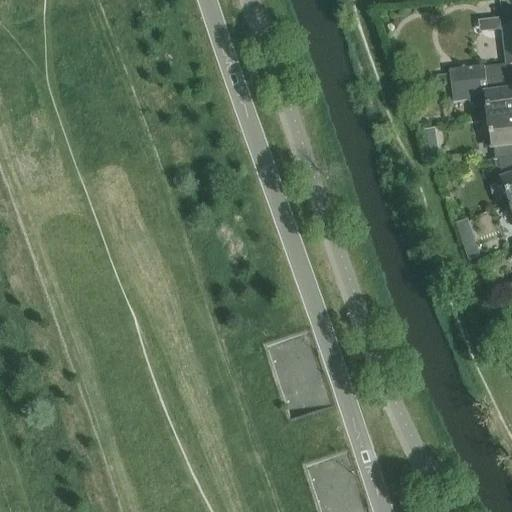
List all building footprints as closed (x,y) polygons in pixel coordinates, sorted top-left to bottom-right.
[(449,72),(451,87),(511,79),(511,26),(501,27),(506,66),(484,69),(484,67),(449,72)] [(415,79),(405,79),(406,88),(416,88),(415,79)] [(511,79),(451,87),(453,104),(467,103),(476,109),(485,108),(485,110),(486,110),(487,123),(511,119),(511,79)] [(511,119),(487,123),(489,132),(488,132),(489,137),(491,149),(493,149),(495,160),(492,161),(492,162),(498,161),(511,159),(511,119)] [(511,159),(498,161),(499,168),(503,179),(501,180),(505,192),(504,192),(506,196),(511,208),(511,207),(511,159)] [(470,221),(458,225),(462,236),(474,232),(470,221)] [(316,511),(256,325),(222,336),(264,457),(281,511),(316,511)]
